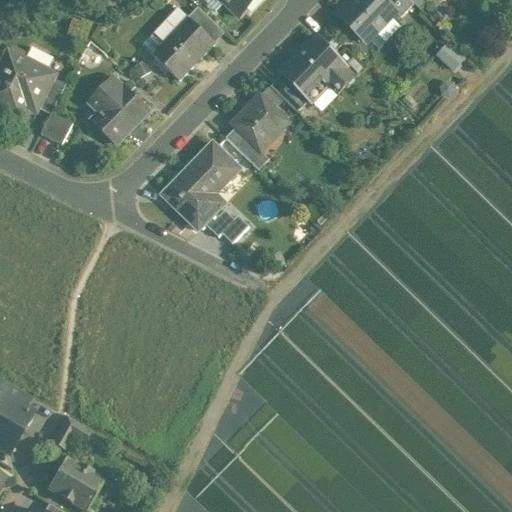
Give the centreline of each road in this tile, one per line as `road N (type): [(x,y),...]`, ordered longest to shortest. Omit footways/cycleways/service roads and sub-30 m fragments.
road 1 (track): [(279,295),(511,49)]
road 2 (residential): [(304,0),(104,207)]
road 3 (track): [(164,511),(279,295)]
road 4 (residential): [(104,207),(252,281)]
